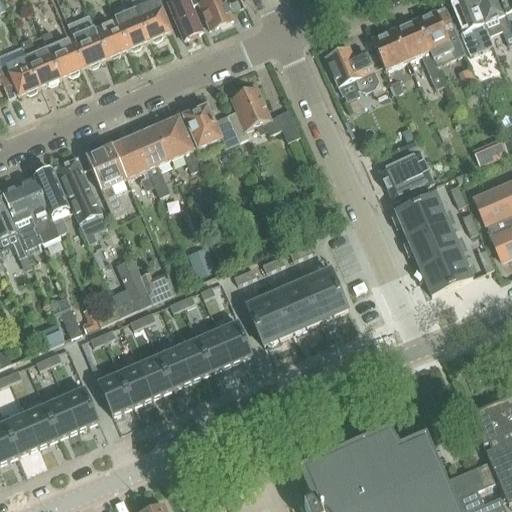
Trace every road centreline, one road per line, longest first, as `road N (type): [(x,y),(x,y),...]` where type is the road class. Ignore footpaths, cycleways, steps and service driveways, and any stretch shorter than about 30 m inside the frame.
road 1 (tertiary): [(422,351),(47,511)]
road 2 (residential): [(422,351),(283,38)]
road 3 (residential): [(283,38),(0,160)]
